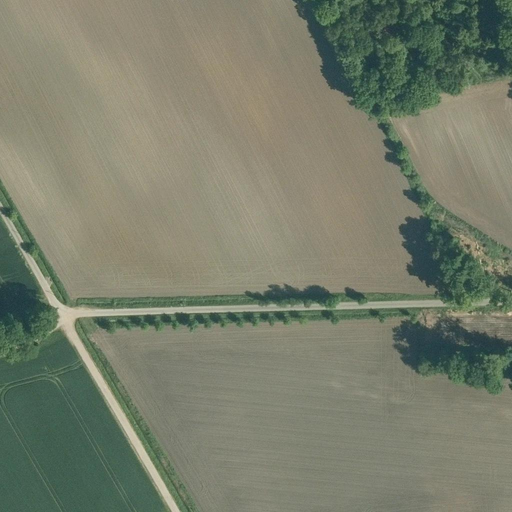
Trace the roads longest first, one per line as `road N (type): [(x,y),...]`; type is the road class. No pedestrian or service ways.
road 1 (unclassified): [(0,205),(67,314),(511,301)]
road 2 (track): [(67,314),(177,511)]
road 3 (track): [(0,353),(67,314),(0,330)]
